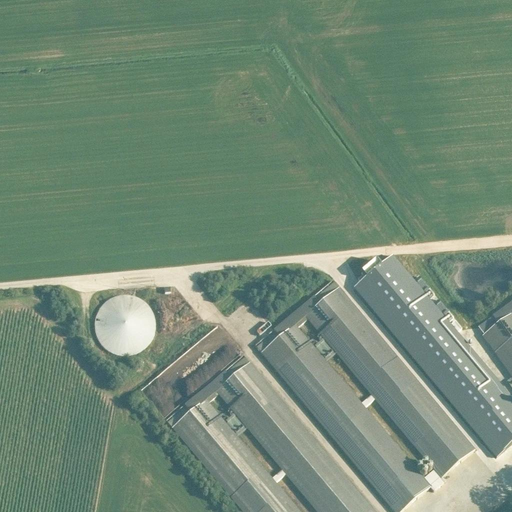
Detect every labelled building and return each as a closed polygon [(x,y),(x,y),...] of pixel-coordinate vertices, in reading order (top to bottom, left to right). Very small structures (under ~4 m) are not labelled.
[(385,264),(353,291),(496,460),(511,446),(511,400),(457,335),(461,331),(455,323),(450,327),(392,258),(390,259),(385,264)] [(441,480),(475,451),(338,289),(337,289),(333,284),(315,300),(313,297),(272,331),(274,334),(256,349),(261,354),(260,355),(392,511),(401,511),(429,489),(433,493),(444,484),(441,480)] [(103,353),(130,356),(150,351),(153,325),(147,300),(122,297),(100,303),(97,328),(103,353)] [(511,304),(479,328),(485,337),(483,338),(511,378),(511,304)] [(373,511),(249,364),(244,359),(226,375),(224,372),(183,406),(185,409),(167,424),(172,430),(240,511),(373,511)]
